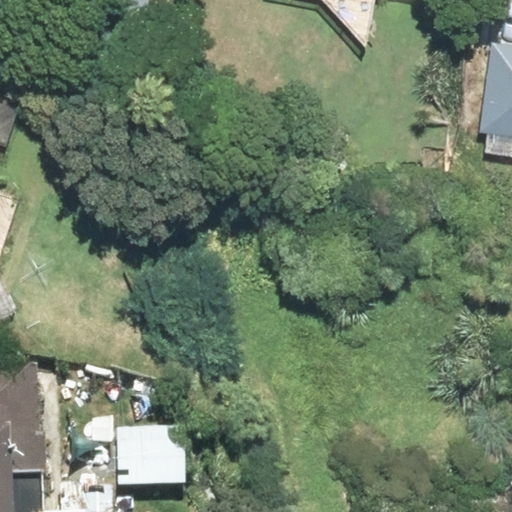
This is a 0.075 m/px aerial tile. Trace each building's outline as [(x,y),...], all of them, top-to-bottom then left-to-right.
[(159,0),(91,0),(93,37),(160,35),(159,0)] [(511,44),(500,43),(490,153),(511,154),(511,44)] [(35,97),(0,85),(0,222),(9,195),(0,191),(0,186),(14,144),(19,146),(35,97)] [(0,511),(30,511),(29,484),(55,483),(53,442),(50,442),(47,370),(0,361),(0,511)] [(124,493),(200,495),(202,435),(125,433),(124,493)]
